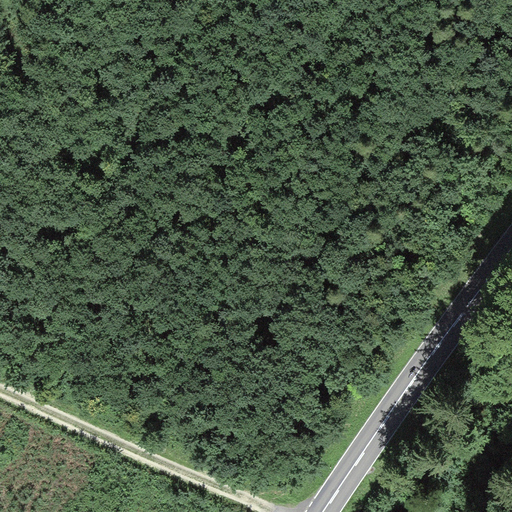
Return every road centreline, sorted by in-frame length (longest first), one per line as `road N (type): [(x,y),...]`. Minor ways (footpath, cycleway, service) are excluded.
road 1 (primary): [(324,511),(511,251)]
road 2 (track): [(0,389),(272,511)]
